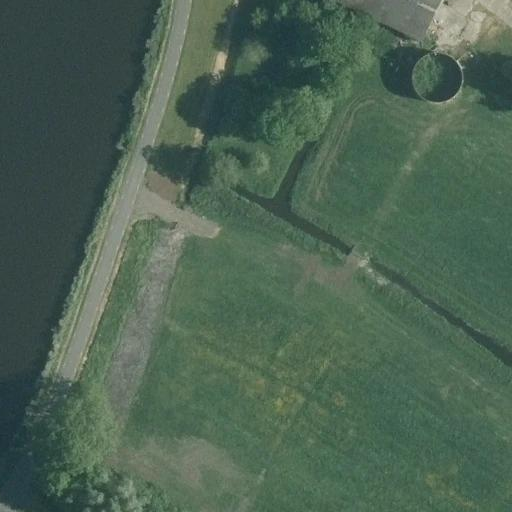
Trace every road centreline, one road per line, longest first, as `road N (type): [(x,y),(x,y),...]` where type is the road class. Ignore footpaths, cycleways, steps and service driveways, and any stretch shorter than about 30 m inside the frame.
road 1 (unclassified): [(3,511),(40,451),(75,358),(171,89),(188,0)]
road 2 (track): [(433,225),(370,250),(340,283),(132,200)]
